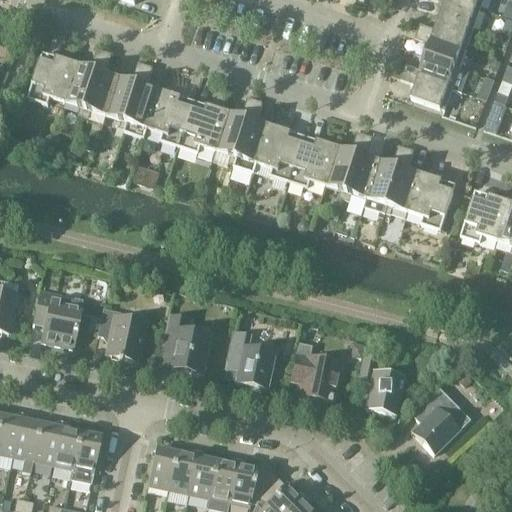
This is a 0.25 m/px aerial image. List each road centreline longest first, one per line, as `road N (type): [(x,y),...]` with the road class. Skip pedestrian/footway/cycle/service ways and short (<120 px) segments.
road 1 (residential): [(370,511),(295,438),(132,403)]
road 2 (residential): [(163,49),(364,114)]
road 3 (residential): [(9,2),(163,49)]
road 4 (residential): [(364,114),(511,164)]
road 5 (residential): [(132,403),(0,374)]
